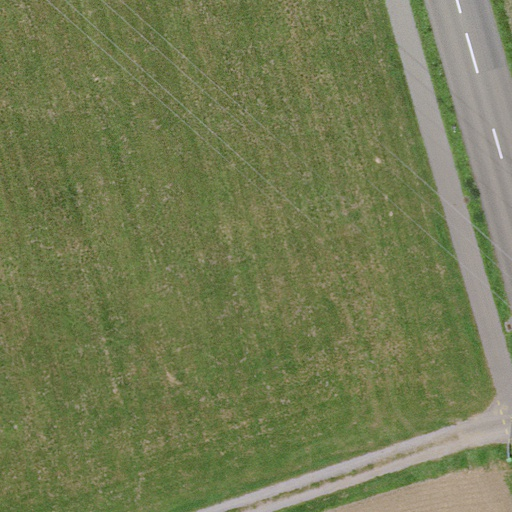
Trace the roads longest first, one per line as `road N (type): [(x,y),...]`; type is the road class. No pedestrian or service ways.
road 1 (track): [(245,511),(511,422)]
road 2 (tertiary): [(458,0),(511,189)]
